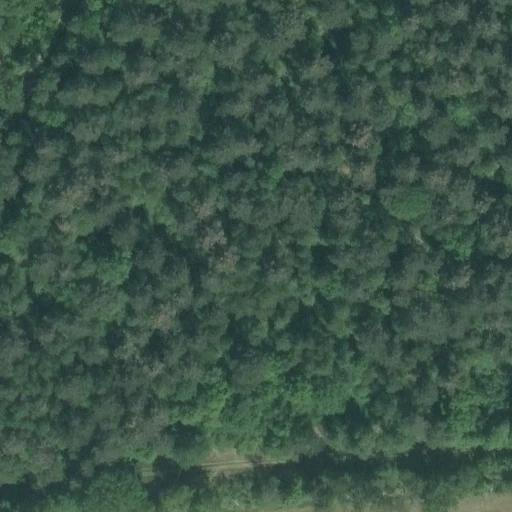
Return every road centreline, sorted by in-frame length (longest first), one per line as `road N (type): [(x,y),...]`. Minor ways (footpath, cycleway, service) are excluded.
road 1 (track): [(511,440),(0,474)]
road 2 (track): [(0,122),(62,0)]
